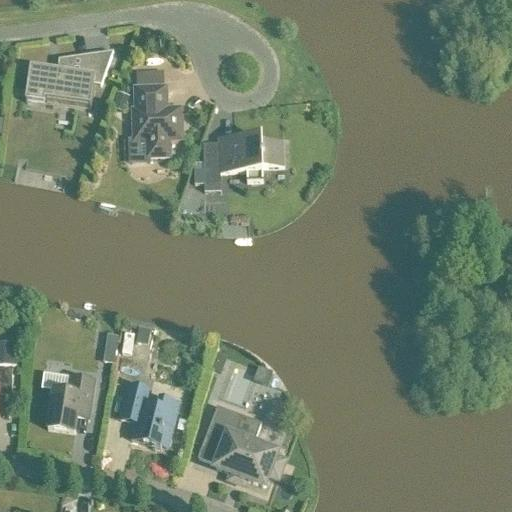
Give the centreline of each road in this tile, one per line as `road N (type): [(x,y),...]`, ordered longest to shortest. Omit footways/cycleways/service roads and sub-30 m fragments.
road 1 (residential): [(0,37),(122,19),(185,23),(241,75)]
road 2 (residential): [(0,468),(107,484),(201,511)]
